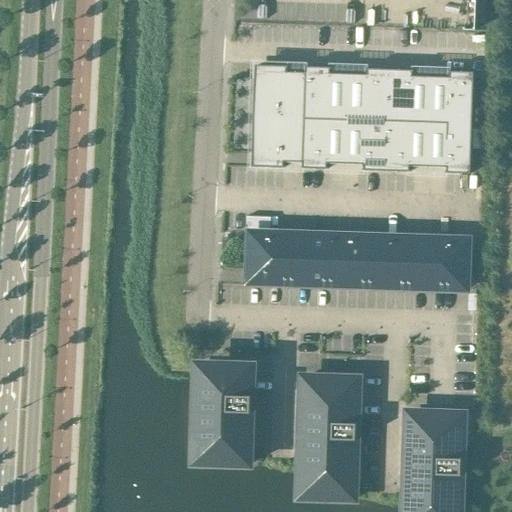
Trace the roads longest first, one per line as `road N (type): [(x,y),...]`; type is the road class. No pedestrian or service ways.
road 1 (secondary): [(29,0),(9,241),(1,511)]
road 2 (secondary): [(27,511),(52,0)]
road 3 (unclassified): [(214,0),(200,316)]
